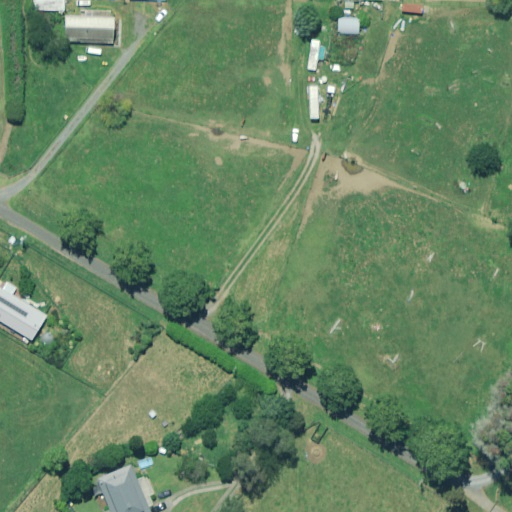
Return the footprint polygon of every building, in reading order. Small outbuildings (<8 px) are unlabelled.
[(37,0),(37,11),(68,12),(67,0),(37,0)] [(426,6),(406,4),(405,12),(425,13),(426,6)] [(118,18),(68,15),(67,38),(117,41),(118,18)] [(363,18),(340,17),(340,35),(362,36),(363,18)] [(327,43),(318,42),(315,74),(324,75),(327,43)] [(50,315),(0,284),(0,320),(34,341),(50,315)] [(46,345),(47,346),(49,347),(50,347),(51,347),(53,347),(54,347),(55,346),(57,345),(58,344),(58,343),(59,342),(59,340),(59,339),(59,337),(59,336),(58,335),(57,334),(56,333),(55,332),(54,331),(52,331),(51,331),(50,331),(48,331),(47,332),(46,333),(45,334),(44,335),(43,336),(43,338),(43,339),(43,341),(44,342),(44,343),(45,344),(46,345)] [(103,511),(163,511),(144,460),(99,477),(102,485),(94,488),(103,511)]
